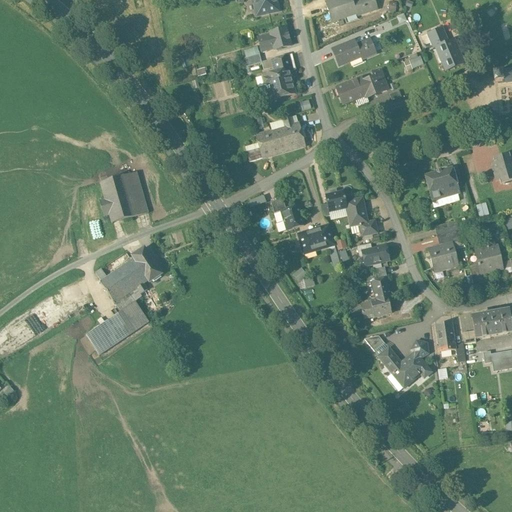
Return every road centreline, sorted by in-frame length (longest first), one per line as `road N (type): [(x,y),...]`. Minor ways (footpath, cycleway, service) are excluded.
road 1 (secondary): [(218,206),(369,421),(461,511)]
road 2 (secondary): [(46,0),(161,123),(218,206)]
road 3 (residential): [(0,313),(69,267),(218,206)]
road 4 (residential): [(367,178),(393,216),(402,252),(441,304),(511,297)]
road 5 (residential): [(218,206),(336,136)]
road 6 (residential): [(454,81),(331,124)]
road 7 (residential): [(300,0),(331,124)]
road 8 (residential): [(367,178),(484,135)]
